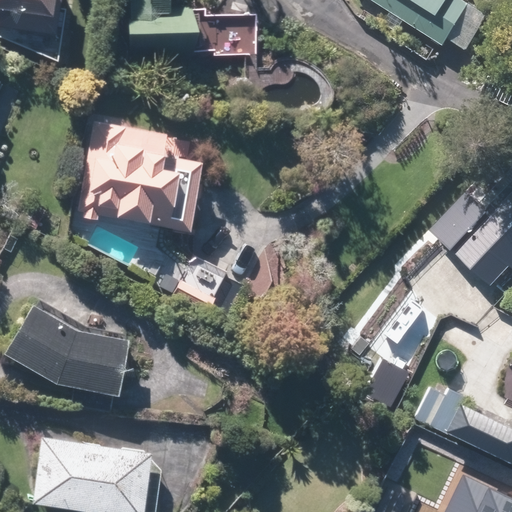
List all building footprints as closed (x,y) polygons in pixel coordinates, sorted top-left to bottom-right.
[(0,0),(0,24),(59,30),(62,0),(0,0)] [(131,0),(133,38),(209,35),(208,7),(179,8),(178,0),(131,0)] [(381,0),(449,41),(474,0),(381,0)] [(81,208),(195,227),(206,158),(171,152),(175,132),(96,119),(81,208)] [(476,195),(447,225),(495,271),(511,254),(511,255),(511,187),(491,209),(476,195)] [(217,294),(184,279),(177,293),(211,308),(217,294)] [(35,300),(7,349),(61,379),(77,381),(74,405),(112,411),(116,387),(124,389),(133,333),(82,325),(35,300)] [(511,423),(462,400),(449,428),(511,458),(511,423)] [(44,436),(37,499),(148,511),(155,448),(44,436)] [(511,511),(511,485),(460,461),(435,511),(511,511)]
